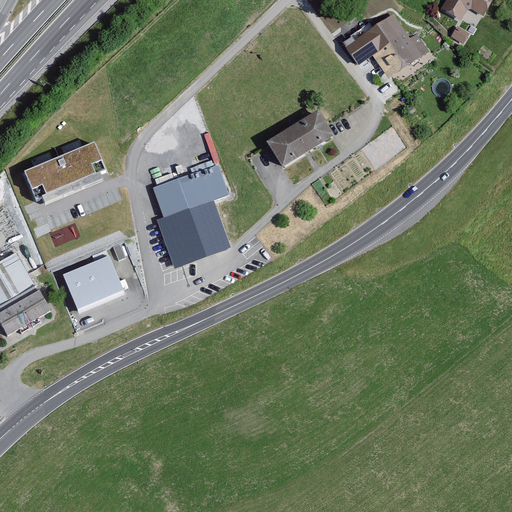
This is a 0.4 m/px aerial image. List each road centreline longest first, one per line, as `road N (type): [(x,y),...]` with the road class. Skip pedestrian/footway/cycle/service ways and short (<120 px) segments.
road 1 (primary): [(511,98),(437,179),(339,251),(28,412)]
road 2 (residential): [(287,0),(139,142),(130,176),(154,305)]
road 3 (residential): [(28,412),(9,390),(20,361),(154,305)]
road 4 (motorway): [(0,92),(85,0)]
